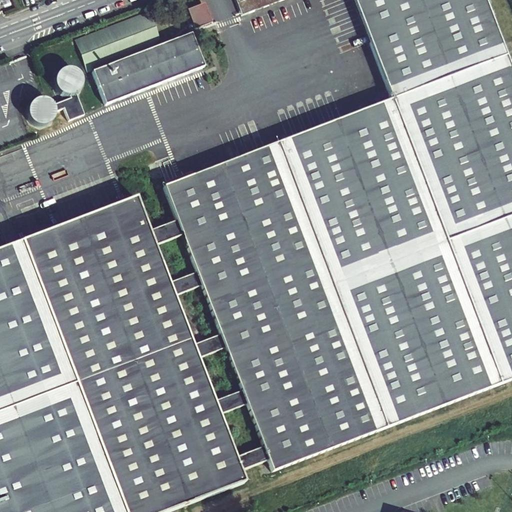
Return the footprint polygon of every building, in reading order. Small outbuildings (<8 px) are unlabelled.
[(511,77),(482,0),(352,0),(391,101),(163,189),(176,223),(148,233),(135,199),(0,251),(0,511),(164,511),(511,379),(511,77)] [(249,13),(243,0),(235,0),(242,16),(249,13)] [(243,0),(249,13),(255,11),(255,12),(285,0),(243,0)] [(197,11),(185,16),(191,30),(198,27),(200,30),(204,29),(197,11)] [(147,16),(80,42),(91,69),(157,43),(147,16)] [(191,34),(92,73),(105,106),(204,67),(191,34)] [(150,164),(153,175),(160,172),(157,162),(150,164)]
